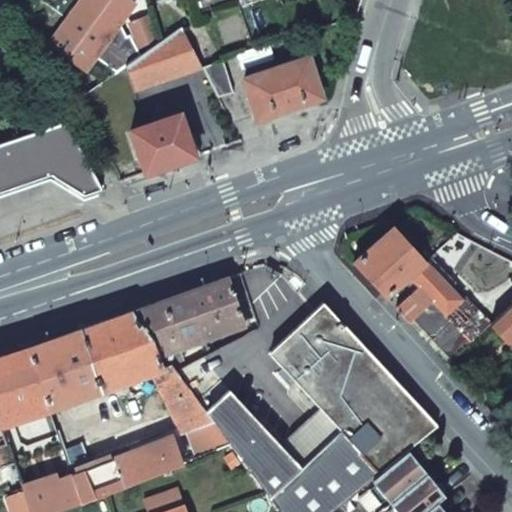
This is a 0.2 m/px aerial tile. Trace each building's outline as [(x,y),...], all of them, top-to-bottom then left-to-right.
[(80,0),(49,44),(86,71),(127,14),(125,0),(80,0)] [(181,27),(125,67),(133,89),(201,67),(181,27)] [(297,106),(321,98),(307,58),(243,79),(256,120),(297,106)] [(232,93),(221,60),(201,67),(218,98),(232,93)] [(175,164),(195,157),(179,112),(129,130),(145,175),(175,164)] [(0,192),(45,177),(51,175),(84,196),(101,190),(67,122),(0,144),(0,192)] [(161,186),(145,192),(146,196),(148,200),(164,193),(161,186)] [(392,225),(351,261),(379,291),(385,297),(407,274),(424,259),(392,225)] [(424,259),(449,288),(455,282),(444,270),(430,254),(424,259)] [(424,259),(407,274),(419,287),(432,301),(444,314),(460,299),(449,288),(424,259)] [(157,301),(132,310),(152,338),(157,354),(245,323),(229,277),(157,301)] [(412,319),(432,301),(419,287),(405,301),(395,309),(408,322),(412,319)] [(432,301),(412,319),(417,324),(451,360),(471,342),(457,328),(444,314),(432,301)] [(511,302),(491,323),(504,336),(508,341),(511,337),(511,302)] [(228,389),(204,412),(212,423),(230,448),(277,511),(327,511),(436,425),(330,311),(322,303),(267,352),(319,408),(340,431),(301,467),(279,445),(228,389)] [(471,342),(491,323),(477,309),(457,328),(471,342)] [(106,319),(79,328),(99,391),(151,374),(163,370),(157,354),(152,338),(132,310),(106,319)] [(27,346),(47,409),(99,391),(79,328),(43,340),(27,346)] [(0,419),(2,425),(47,409),(27,346),(0,354),(0,419)] [(204,412),(228,389),(203,357),(174,371),(204,412)] [(151,374),(181,435),(193,430),(212,423),(204,412),(174,371),(170,367),(163,370),(151,374)] [(503,425),(510,433),(511,430),(511,404),(497,419),(503,425)] [(301,467),(340,431),(319,408),(279,445),(301,467)] [(193,430),(203,457),(230,448),(212,423),(193,430)] [(119,486),(182,464),(172,436),(110,458),(119,486)] [(0,467),(8,493),(23,488),(20,479),(8,445),(0,447),(0,467)] [(390,503),(425,473),(416,461),(406,450),(371,480),(376,485),(387,499),(390,503)] [(77,501),(119,486),(110,458),(78,469),(68,473),(77,501)] [(30,511),(47,511),(77,501),(68,473),(23,488),(30,511)] [(425,473),(390,503),(394,508),(397,511),(424,511),(436,502),(444,496),(435,484),(425,473)] [(368,491),(380,505),(387,499),(376,485),(368,491)] [(147,511),(165,511),(183,506),(177,489),(144,501),(147,511)] [(444,511),(436,502),(424,511),(444,511)]
